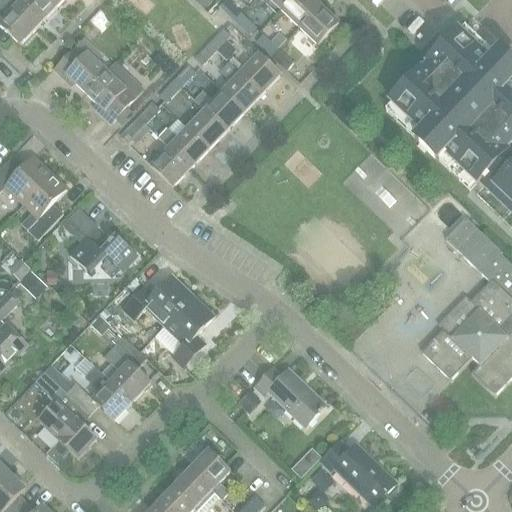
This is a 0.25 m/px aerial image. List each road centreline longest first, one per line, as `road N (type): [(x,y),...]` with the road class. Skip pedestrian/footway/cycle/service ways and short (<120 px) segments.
road 1 (residential): [(280,313),(85,493),(61,486),(0,427)]
road 2 (residential): [(280,313),(165,236),(49,126),(8,113)]
road 3 (residential): [(475,501),(280,313)]
